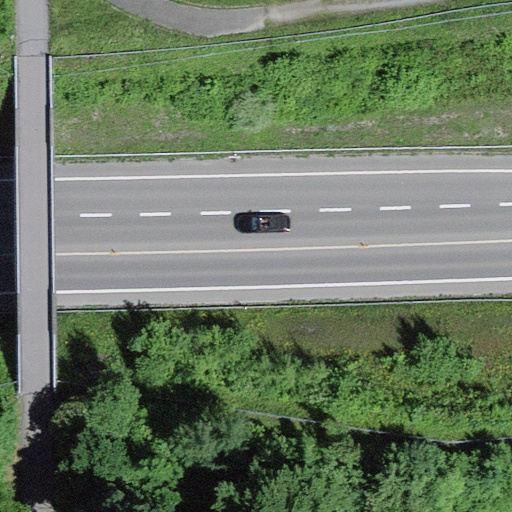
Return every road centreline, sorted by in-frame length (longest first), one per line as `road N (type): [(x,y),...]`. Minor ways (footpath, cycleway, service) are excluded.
road 1 (trunk): [(511,239),(0,255)]
road 2 (track): [(437,0),(260,20),(201,20),(135,0)]
